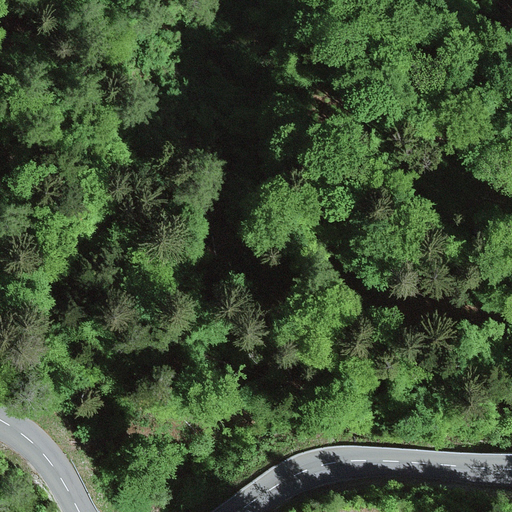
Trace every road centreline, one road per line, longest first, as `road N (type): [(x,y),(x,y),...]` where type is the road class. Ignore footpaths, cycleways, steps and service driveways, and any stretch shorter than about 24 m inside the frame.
road 1 (tertiary): [(511,467),(323,464),(239,511)]
road 2 (tertiary): [(80,511),(37,446),(0,418)]
